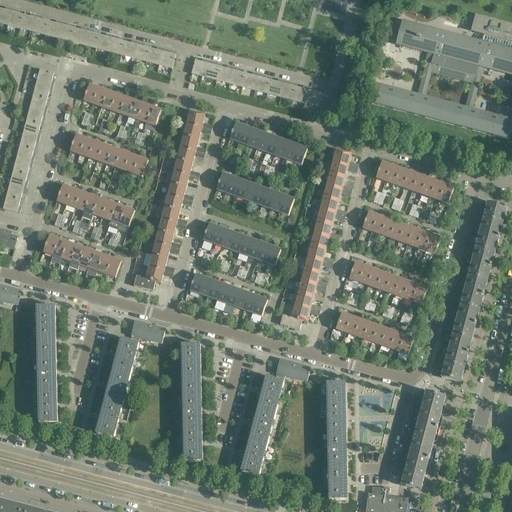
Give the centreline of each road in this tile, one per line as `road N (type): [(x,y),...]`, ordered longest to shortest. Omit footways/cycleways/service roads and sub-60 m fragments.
road 1 (secondary): [(261,511),(0,442)]
road 2 (residential): [(407,376),(421,369),(474,173)]
road 3 (residential): [(172,315),(225,107)]
road 4 (residential): [(317,353),(371,146)]
road 5 (unclassified): [(456,511),(511,306)]
road 6 (residential): [(321,132),(332,88),(183,48)]
road 7 (residential): [(183,48),(0,1)]
road 8 (residential): [(33,228),(76,66)]
road 9 (secondary): [(0,472),(151,511)]
